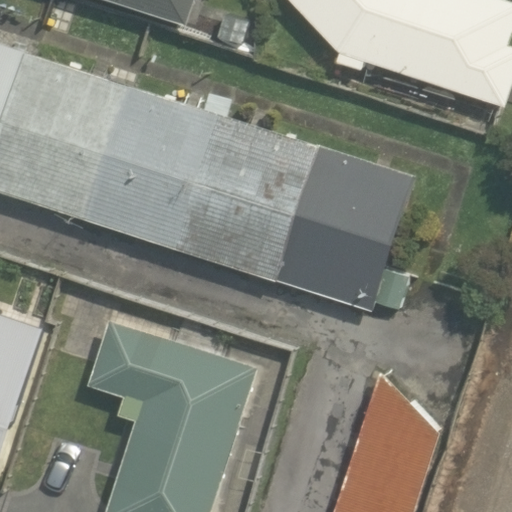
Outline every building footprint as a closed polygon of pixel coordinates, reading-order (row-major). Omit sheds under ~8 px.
[(112,0),(188,24),(196,0),(112,0)] [(511,0),(295,0),(340,49),(509,105),(511,97),(511,0)] [(420,173),(0,33),(0,188),(373,313),(420,173)] [(47,315),(0,301),(0,465),(2,466),(47,315)] [(214,511),(262,373),(115,322),(94,383),(128,395),(122,410),(146,419),(113,511),(214,511)] [(408,511),(438,415),(384,378),(343,511),(408,511)]
